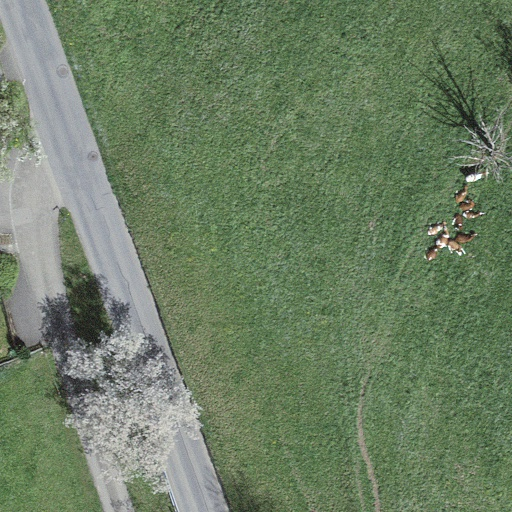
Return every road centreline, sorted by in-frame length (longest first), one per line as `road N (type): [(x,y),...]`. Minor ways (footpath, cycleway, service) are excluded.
road 1 (unclassified): [(203,511),(15,0)]
road 2 (track): [(104,511),(25,227),(63,124)]
